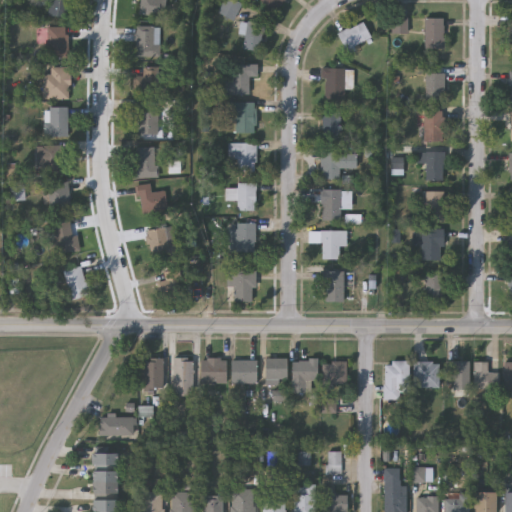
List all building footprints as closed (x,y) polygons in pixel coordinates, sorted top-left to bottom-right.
[(166,0),(163,20),(138,16),(141,0),(166,0)] [(227,0),(241,6),(233,22),(218,15),(224,0),(227,0)] [(285,0),(272,15),(258,2),(259,0),(285,0)] [(443,20),(443,50),(423,50),(423,20),(443,20)] [(336,36),(361,23),(370,39),(345,52),(336,36)] [(240,24),(262,24),(262,52),(240,52),(240,24)] [(66,26),(66,58),(44,58),(44,26),(66,26)] [(135,59),(135,28),(159,28),(159,59),(135,59)] [(229,96),(229,66),(256,66),(256,78),(248,78),(248,96),(229,96)] [(43,98),(43,67),(69,67),(69,98),(43,98)] [(132,77),(143,77),(143,69),(162,69),(162,98),(132,98),(132,77)] [(351,70),(352,87),(343,87),(343,100),(323,101),(322,71),(351,70)] [(444,100),(425,100),(425,75),(444,75),(444,100)] [(255,134),(235,134),(235,122),(228,122),(228,104),(255,104),(255,134)] [(44,106),(67,106),(67,137),(44,137),(44,106)] [(157,136),(137,136),(137,120),(132,120),(132,106),(157,106),(157,136)] [(424,143),(424,112),(442,112),(442,143),(424,143)] [(322,141),(322,113),(340,113),(340,141),(322,141)] [(66,144),(66,174),(41,174),(41,144),(66,144)] [(236,173),(236,162),(228,162),(228,145),(255,145),(255,173),(236,173)] [(134,149),(157,149),(157,179),(134,179),(134,149)] [(425,181),(425,153),(444,153),(444,181),(425,181)] [(321,180),(321,154),(355,154),(355,169),(339,169),(339,180),(321,180)] [(47,183),(68,181),(71,211),(50,213),(47,183)] [(255,184),(255,212),(237,212),(237,202),(225,202),(225,189),(236,189),(236,184),(255,184)] [(151,193),(165,193),(165,214),(138,214),(138,186),(151,186),(151,193)] [(340,190),(340,222),(321,222),(321,190),(340,190)] [(423,222),(423,192),(444,192),(444,222),(423,222)] [(50,223),(71,223),(71,234),(77,234),(77,252),(50,252),(50,223)] [(255,226),(255,253),(229,254),(229,226),(255,226)] [(146,231),(169,229),(170,260),(147,261),(146,231)] [(442,231),(442,263),(422,263),(422,231),(442,231)] [(319,261),(319,233),(346,233),(346,249),(339,249),(339,261),(319,261)] [(62,270),(82,265),(90,294),(69,299),(62,270)] [(161,272),(181,272),(181,298),(161,298),(161,272)] [(228,303),(228,272),(255,272),(255,303),(228,303)] [(343,272),(343,304),(324,304),(324,272),(343,272)] [(441,277),(441,306),(425,306),(425,277),(441,277)] [(163,358),(163,391),(142,391),(142,358),(163,358)] [(173,358),(193,358),(193,396),(173,396),(173,358)] [(227,384),(201,384),(201,358),(227,359),(227,384)] [(266,358),(288,358),(288,383),(266,383),(266,358)] [(318,359),(318,381),(304,381),(304,389),(293,389),(293,359),(318,359)] [(257,360),(257,383),(232,383),(232,360),(257,360)] [(347,361),(347,386),(324,386),(324,361),(347,361)] [(403,399),(385,399),(385,361),(409,361),(409,390),(403,390),(403,399)] [(440,388),(414,388),(414,361),(440,361),(440,388)] [(470,388),(451,388),(451,361),(470,361),(470,388)] [(475,388),(475,361),(489,361),(489,372),(500,372),(500,388),(475,388)] [(134,435),(99,435),(99,417),(134,417),(134,435)] [(327,474),(327,451),(342,451),(342,474),(327,474)] [(116,454),(116,511),(91,511),(91,453),(116,454)] [(385,511),(385,468),(401,468),(401,496),(406,496),(406,511),(385,511)] [(294,511),(294,485),(316,485),(316,511),(294,511)] [(333,495),(346,495),(346,511),(322,511),(322,487),(333,487),(333,495)] [(285,511),(263,511),(263,488),(285,488),(285,511)] [(255,489),(255,511),(232,511),(232,489),(255,489)] [(164,492),(164,511),(141,511),(141,492),(164,492)] [(171,511),(171,492),(194,492),(194,511),(171,511)] [(495,492),(495,511),(475,511),(475,492),(495,492)] [(446,511),(446,493),(469,493),(469,511),(446,511)] [(223,495),(223,511),(204,511),(204,495),(223,495)] [(417,511),(417,496),(439,496),(439,511),(417,511)]
